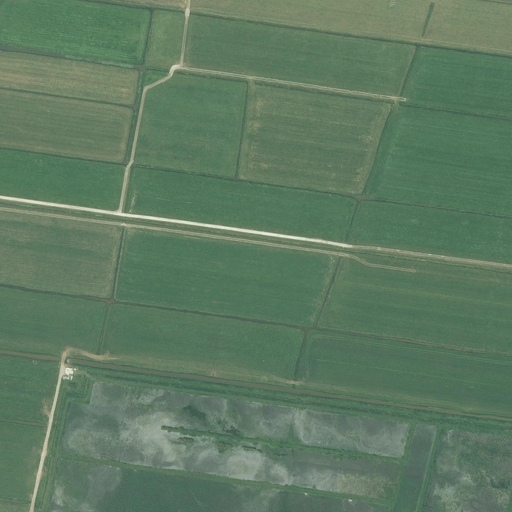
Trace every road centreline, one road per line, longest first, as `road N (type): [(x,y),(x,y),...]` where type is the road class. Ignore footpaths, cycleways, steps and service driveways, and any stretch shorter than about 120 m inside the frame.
road 1 (track): [(511,266),(119,214),(144,90),(180,67)]
road 2 (track): [(441,274),(0,209)]
road 3 (track): [(30,511),(65,352),(314,385)]
road 4 (track): [(511,114),(180,67),(188,0)]
road 5 (track): [(0,40),(139,61),(147,14)]
road 6 (track): [(119,214),(0,198)]
